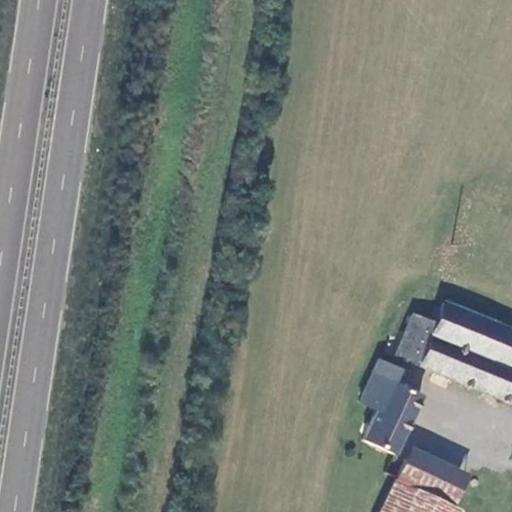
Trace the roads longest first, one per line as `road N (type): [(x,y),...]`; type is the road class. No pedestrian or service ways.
road 1 (trunk): [(13,511),(87,0)]
road 2 (trunk): [(35,0),(0,239)]
